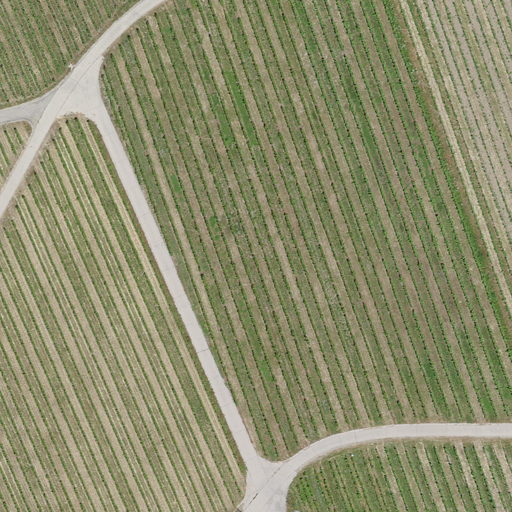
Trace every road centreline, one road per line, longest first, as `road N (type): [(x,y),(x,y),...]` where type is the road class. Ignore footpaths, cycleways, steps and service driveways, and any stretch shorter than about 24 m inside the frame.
road 1 (track): [(65,92),(99,123),(265,493)]
road 2 (track): [(265,493),(338,439),(511,429)]
road 3 (track): [(0,120),(65,92),(134,12),(161,0)]
